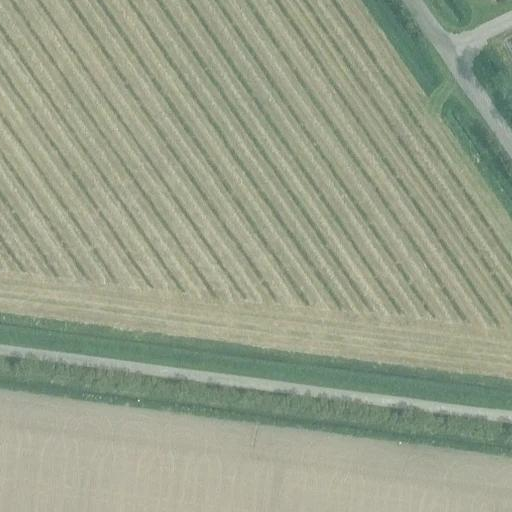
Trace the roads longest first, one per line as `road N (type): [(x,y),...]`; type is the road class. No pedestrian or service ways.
road 1 (unclassified): [(511,420),(0,346)]
road 2 (unclassified): [(511,152),(408,0)]
